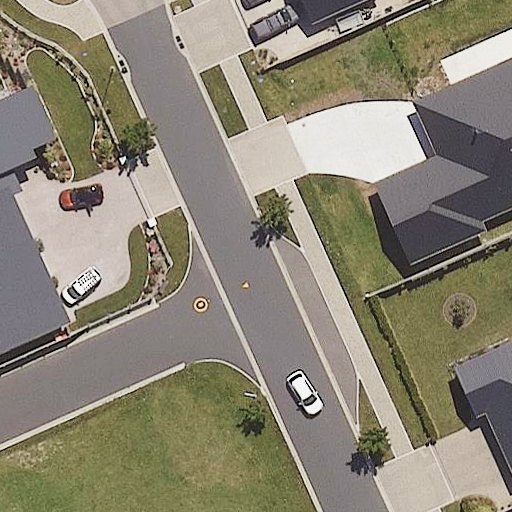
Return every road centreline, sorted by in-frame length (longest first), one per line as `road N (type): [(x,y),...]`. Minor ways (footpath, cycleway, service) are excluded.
road 1 (residential): [(266,299),(131,0)]
road 2 (residential): [(0,417),(266,299)]
road 3 (residential): [(365,511),(266,299)]
